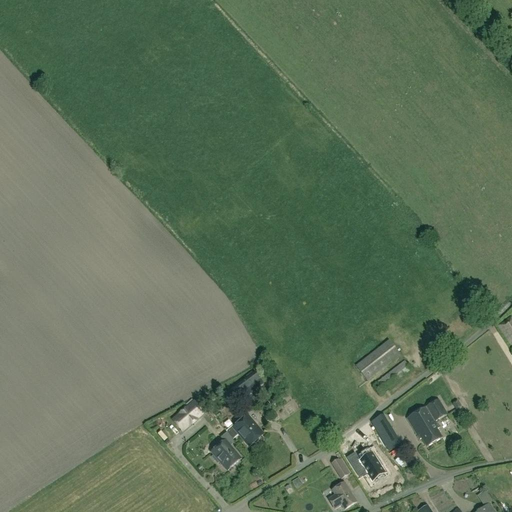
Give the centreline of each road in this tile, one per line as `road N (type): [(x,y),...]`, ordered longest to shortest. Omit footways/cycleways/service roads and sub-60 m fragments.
road 1 (unclassified): [(234,509),(317,457),(511,304)]
road 2 (unclassified): [(367,511),(445,478),(511,461)]
